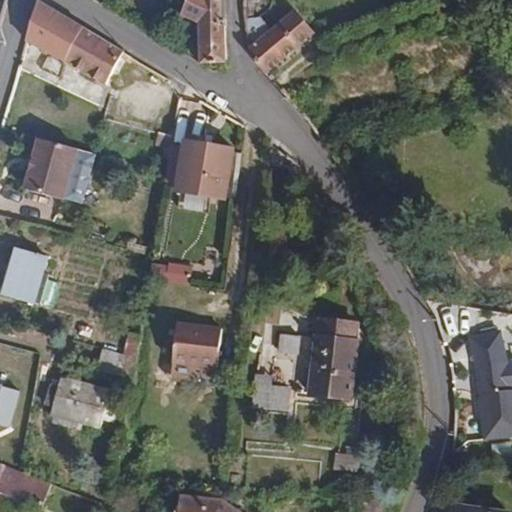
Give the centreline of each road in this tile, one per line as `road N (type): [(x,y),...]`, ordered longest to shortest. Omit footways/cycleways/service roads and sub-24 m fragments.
road 1 (residential): [(424,511),(438,404),(425,330),(397,269),(322,170),(280,125),(239,100)]
road 2 (residential): [(239,100),(66,0)]
